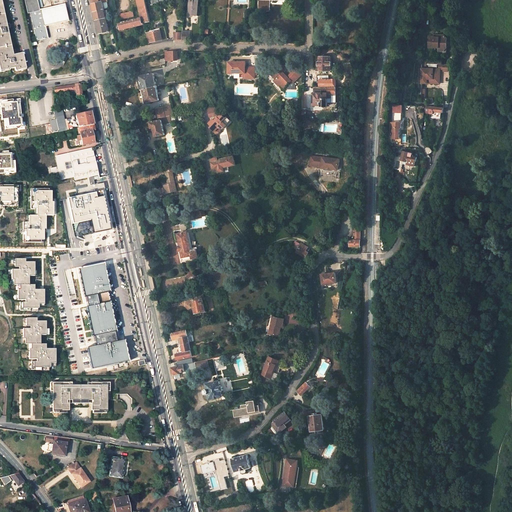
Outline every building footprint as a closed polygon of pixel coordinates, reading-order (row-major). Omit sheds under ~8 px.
[(13,55),(0,0),(0,48),(1,52),(0,52),(0,66),(4,66),(4,69),(14,67),(15,70),(21,68),(20,65),(24,64),(22,53),(13,55)] [(37,0),(24,0),(28,14),(30,14),(36,41),(48,39),(45,26),(41,10),(40,10),(37,0)] [(137,0),(141,18),(119,23),(120,29),(144,23),(150,22),(145,2),(145,0),(137,0)] [(194,0),(189,0),(189,15),(199,16),(199,9),(200,9),(200,6),(199,6),(199,0),(194,0)] [(258,0),(259,10),(270,10),(270,0),(258,0)] [(108,8),(104,9),(103,2),(93,5),(97,21),(107,18),(106,15),(110,14),(108,8)] [(69,21),(65,5),(53,7),(41,10),(45,26),(57,23),(69,21)] [(100,34),(110,32),(108,24),(98,26),(100,34)] [(162,40),(159,31),(159,30),(150,32),(147,33),(149,43),(152,42),(162,40)] [(437,38),(434,38),(434,36),(428,36),(428,47),(439,47),(439,55),(447,56),(447,38),(444,35),(437,35),(437,38)] [(178,60),(177,52),(168,51),(166,52),(166,60),(178,60)] [(319,71),(332,71),(331,57),(319,57),(319,62),(318,62),(318,66),(319,66),(319,71)] [(245,62),(228,62),(228,73),(244,73),(244,78),(255,78),(254,67),(245,67),(245,62)] [(279,84),(282,88),(286,84),(290,80),(292,82),(297,78),(295,76),(292,72),(288,77),(284,72),(286,70),(282,65),(277,70),(276,68),(271,73),(275,78),(274,80),(278,85),(279,84)] [(296,66),(291,71),(292,72),(295,76),(301,72),(296,66)] [(421,68),(420,83),(426,83),(426,81),(430,81),(430,79),(439,79),(439,71),(439,69),(438,69),(421,68)] [(153,73),(137,77),(140,90),(156,87),(153,73)] [(320,87),(336,87),(336,80),(329,80),(329,76),(320,76),(320,80),(320,87)] [(73,96),(82,95),(80,84),(54,88),(55,92),(72,90),(73,96)] [(143,104),(159,100),(156,87),(140,90),(143,104)] [(314,87),(315,94),(313,94),(313,105),(322,105),(322,106),(327,106),(327,103),(332,103),(332,95),(336,95),(336,87),(314,87)] [(0,114),(1,114),(2,120),(5,120),(6,129),(23,127),(22,117),(19,118),(18,114),(21,114),(20,102),(14,103),(13,100),(0,101),(0,102),(1,108),(0,108),(0,114)] [(170,116),(168,106),(153,109),(156,119),(162,118),(170,116)] [(430,106),(429,113),(432,114),(432,118),(440,119),(441,112),(443,113),(443,112),(443,108),(440,107),(430,106)] [(63,113),(62,108),(54,110),(55,115),(56,120),(59,129),(59,132),(67,130),(63,113)] [(216,108),(208,109),(210,117),(211,121),(209,123),(212,126),(210,127),(214,131),(218,128),(222,128),(223,129),(226,125),(230,120),(226,116),(225,118),(221,114),(218,117),(217,115),(216,108)] [(91,112),(76,115),(76,119),(77,119),(79,128),(94,124),(91,112)] [(156,137),(165,135),(163,124),(172,122),(171,116),(170,116),(162,118),(162,120),(151,123),(152,128),(154,128),(156,137)] [(56,120),(50,121),(52,130),(59,129),(56,120)] [(394,139),(400,139),(400,128),(401,128),(401,123),(394,123),(394,127),(392,127),(392,133),(394,133),(394,139)] [(81,133),(95,130),(94,124),(79,128),(77,128),(79,134),(81,133)] [(83,145),(94,142),(93,138),(97,138),(95,130),(81,133),(82,140),(79,140),(80,145),(83,145)] [(98,175),(92,148),(78,151),(65,154),(59,155),(55,156),(57,164),(60,179),(60,180),(61,180),(70,178),(74,177),(74,178),(75,181),(90,177),(98,175)] [(406,160),(415,162),(416,157),(411,156),(412,154),(403,151),(401,160),(406,161),(406,160)] [(0,173),(3,173),(3,171),(9,170),(9,173),(16,173),(15,161),(12,161),(12,153),(0,153),(0,173)] [(210,155),(211,162),(218,161),(218,160),(216,153),(210,155)] [(338,158),(309,155),(309,165),(320,166),(320,167),(323,167),(334,168),(337,169),(338,158)] [(222,165),(230,163),(231,166),(235,165),(233,156),(218,160),(218,161),(211,162),(210,163),(211,169),(214,168),(216,170),(217,173),(223,171),(222,165)] [(166,193),(177,191),(173,172),(176,172),(175,168),(164,170),(165,174),(166,174),(168,184),(164,185),(166,193)] [(17,203),(17,185),(0,184),(0,205),(3,206),(11,206),(11,203),(17,203)] [(36,209),(36,215),(45,215),(52,215),(52,202),(50,202),(50,199),(50,191),(48,191),(48,189),(32,189),(32,191),(30,191),(30,209),(36,209)] [(101,191),(67,198),(75,237),(109,229),(101,191)] [(161,212),(168,210),(166,202),(159,204),(161,212)] [(36,215),(28,215),(28,222),(22,222),(22,240),(24,240),(24,242),(40,242),(40,240),(43,240),(43,231),(43,229),(44,229),(45,215),(36,215)] [(192,258),(198,257),(196,249),(191,250),(187,233),(178,235),(183,257),(192,255),(192,258)] [(297,253),(306,258),(308,253),(305,252),(308,248),(301,244),(297,253)] [(25,259),(14,259),(14,264),(14,267),(19,267),(19,269),(11,269),(11,270),(11,274),(11,280),(13,280),(13,285),(17,285),(19,285),(19,290),(17,290),(17,295),(18,299),(18,300),(25,300),(25,302),(20,302),(20,306),(20,310),(20,311),(30,311),(30,308),(38,308),(39,308),(39,306),(39,304),(44,304),(44,290),(43,290),(34,290),(34,285),(29,285),(29,276),(34,276),(34,270),(34,262),(26,262),(25,262),(25,259)] [(91,368),(127,360),(123,340),(117,341),(114,332),(116,331),(110,302),(108,302),(106,292),(108,292),(102,266),(78,271),(84,297),(85,297),(88,307),(86,307),(92,337),(94,336),(96,346),(87,348),(91,368)] [(335,273),(321,274),(322,284),(336,283),(335,273)] [(206,311),(204,300),(205,299),(204,295),(193,297),(196,313),(206,311)] [(284,319),(272,316),(270,328),(272,329),(271,335),(279,336),(281,327),(283,327),(284,319)] [(36,318),(26,318),(26,323),(26,326),(30,326),(30,329),(23,329),(23,334),(23,336),(23,339),(25,339),(25,344),(27,344),(31,344),(31,349),(29,349),(29,352),(29,354),(29,359),(37,359),(37,361),(31,361),(31,365),(31,369),(31,370),(41,370),(41,367),(49,367),(50,367),(50,363),(55,363),(55,349),(54,349),(46,349),(46,344),(40,344),(40,335),(46,335),(46,329),(46,321),(38,321),(36,321),(36,318)] [(178,360),(192,356),(187,330),(172,333),(173,338),(177,338),(181,354),(177,354),(178,360)] [(274,372),(278,374),(284,362),(279,360),(270,356),(262,374),(272,378),(274,372)] [(208,359),(196,362),(197,369),(209,366),(208,359)] [(180,373),(197,369),(196,362),(190,363),(184,365),(172,367),(174,375),(180,374),(180,373)] [(211,399),(223,396),(222,391),(224,390),(223,386),(221,387),(220,381),(208,384),(209,389),(207,390),(206,391),(207,394),(208,394),(210,394),(211,399)] [(107,410),(107,383),(87,382),(87,385),(72,385),(72,383),(52,382),(52,410),(53,410),(67,410),(68,410),(68,403),(67,403),(67,400),(72,400),(88,400),(92,400),(92,403),(91,403),(91,410),(92,410),(106,410),(107,410)] [(310,387),(306,383),(298,391),(302,395),(310,387)] [(256,407),(255,402),(248,402),(248,404),(241,405),(242,408),(233,409),(234,416),(256,414),(256,407)] [(279,432),(288,426),(285,423),(291,418),(287,412),(276,420),(278,422),(274,425),(279,432)] [(310,416),(312,431),(319,430),(319,433),(324,432),(324,429),(325,429),(323,415),(319,415),(318,413),(315,414),(315,416),(310,416)] [(55,441),(53,441),(51,454),(61,455),(61,451),(65,451),(66,451),(67,447),(66,447),(66,443),(65,443),(55,441)] [(252,468),(248,455),(233,459),(237,472),(252,468)] [(122,478),(125,459),(112,457),(109,476),(122,478)] [(299,460),(286,458),(282,486),(294,487),(299,460)] [(221,461),(202,467),(204,475),(216,471),(222,491),(228,489),(225,477),(230,476),(226,461),(221,462),(221,461)] [(89,481),(76,462),(68,468),(81,487),(89,481)] [(14,479),(18,486),(24,481),(18,473),(16,473),(8,475),(11,481),(14,479)] [(128,511),(126,498),(114,500),(115,511),(128,511)] [(85,500),(69,505),(70,511),(84,511),(89,510),(85,500)]
